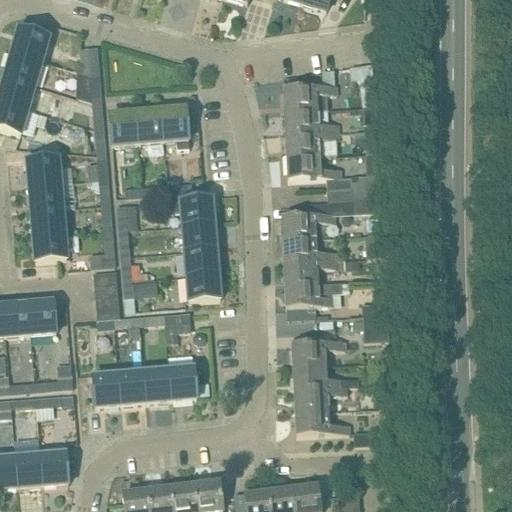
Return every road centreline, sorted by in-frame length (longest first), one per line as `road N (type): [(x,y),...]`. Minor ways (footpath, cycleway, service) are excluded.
road 1 (tertiary): [(464,511),(452,0)]
road 2 (residential): [(239,432),(257,396),(252,193),(234,86),(221,63)]
road 3 (residential): [(221,63),(0,2)]
road 4 (residential): [(88,511),(103,463),(124,450),(239,432)]
road 5 (residential): [(373,39),(221,63)]
road 6 (residential): [(374,463),(268,468),(239,432)]
